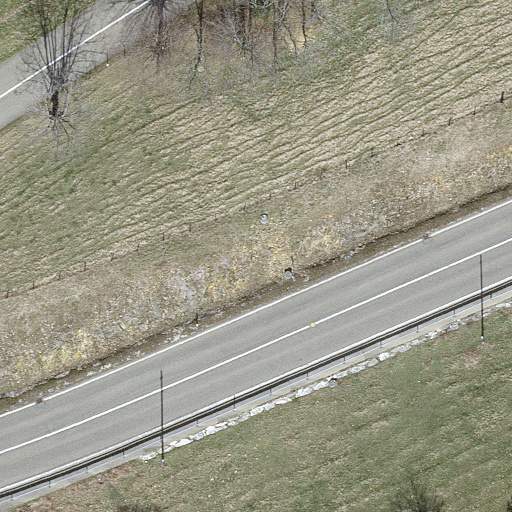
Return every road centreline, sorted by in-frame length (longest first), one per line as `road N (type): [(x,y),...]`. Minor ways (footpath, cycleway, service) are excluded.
road 1 (primary): [(511,235),(0,453)]
road 2 (secondary): [(149,0),(0,98)]
